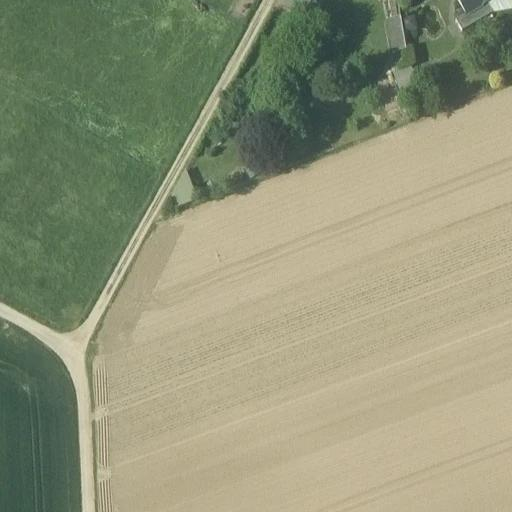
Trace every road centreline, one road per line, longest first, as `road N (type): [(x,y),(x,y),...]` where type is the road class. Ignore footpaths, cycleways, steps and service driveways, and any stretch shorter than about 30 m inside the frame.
road 1 (track): [(76,353),(265,0)]
road 2 (track): [(76,353),(90,511)]
